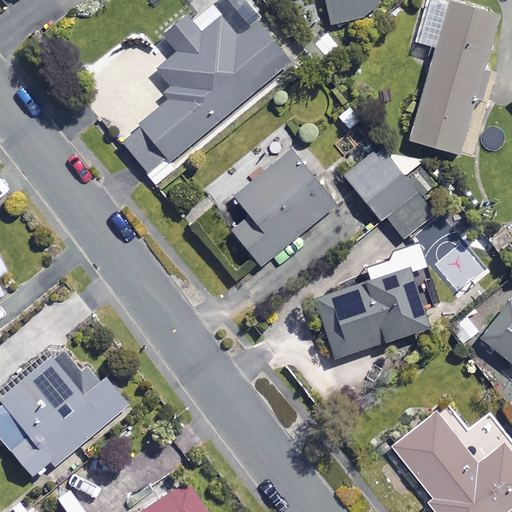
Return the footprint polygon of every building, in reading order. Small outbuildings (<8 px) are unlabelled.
[(294,64),(241,0),(228,0),(216,11),(223,19),(205,34),(193,19),(167,40),(181,56),(160,73),(176,93),(165,101),(168,106),(122,143),(157,185),(178,168),(173,162),(294,64)] [(324,0),(330,25),(381,15),(377,0),(324,0)] [(506,24),(434,0),(429,0),(415,44),(439,52),(410,141),(461,158),(506,24)] [(429,195),(412,174),(405,180),(384,154),(377,160),(370,152),(344,174),(402,244),(436,217),(422,200),(429,195)] [(337,208),(293,154),(238,198),(253,217),(235,232),(263,267),(337,208)] [(397,256),(398,261),(372,270),(376,284),(317,303),(335,362),(434,332),(426,305),(441,300),(424,248),(397,256)] [(0,299),(6,296),(0,283),(0,278),(9,274),(0,254),(0,299)] [(511,307),(485,342),(511,363),(511,307)] [(58,356),(2,401),(7,408),(0,413),(0,434),(40,483),(131,408),(109,381),(90,396),(58,356)] [(480,469),(437,416),(395,451),(436,501),(431,505),(435,511),(507,511),(511,508),(511,455),(506,448),(480,469)] [(213,511),(193,484),(153,511),(213,511)]
